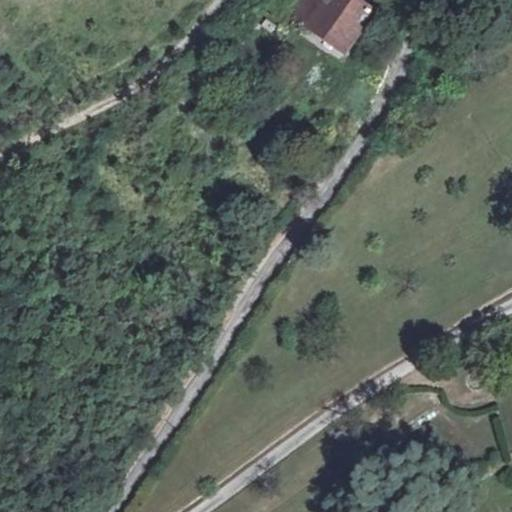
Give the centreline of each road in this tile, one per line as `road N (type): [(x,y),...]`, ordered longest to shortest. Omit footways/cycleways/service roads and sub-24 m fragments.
road 1 (residential): [(111,511),(384,106),(428,0)]
road 2 (track): [(220,0),(146,80),(0,154)]
